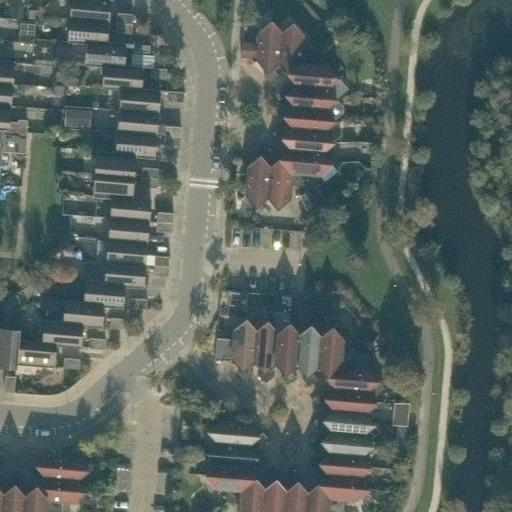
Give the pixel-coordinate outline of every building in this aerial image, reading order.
[(71,0),(70,19),(108,22),(110,0),(71,0)] [(25,22),(26,12),(9,11),(8,22),(25,22)] [(132,24),(133,15),(117,13),(117,23),(132,24)] [(107,44),(107,43),(108,22),(70,19),(68,41),(87,43),(88,42),(107,44)] [(132,34),(132,24),(117,23),(116,33),(132,34)] [(279,63),(282,34),(272,23),(260,33),(257,60),(268,73),(263,76),(269,83),(279,75),(273,68),(279,63)] [(303,50),(304,37),(293,24),(282,34),(279,63),(289,74),(302,63),(309,64),(310,50),(303,50)] [(107,43),(107,44),(88,42),(87,43),(86,64),(105,66),(105,65),(124,67),(124,66),(126,44),(107,43)] [(149,56),(150,46),(134,45),(133,55),(149,56)] [(317,64),(318,51),(310,50),(309,64),(302,63),(289,74),(298,85),(327,87),(338,78),(328,65),(317,64)] [(253,64),(253,53),(243,52),(242,63),(253,64)] [(0,61),(0,83),(12,85),(14,62),(0,61)] [(124,66),(124,67),(105,65),(105,66),(103,88),(122,89),(122,88),(141,90),(141,89),(143,67),(124,66)] [(166,79),(167,70),(151,68),(150,78),(166,79)] [(0,105),(11,106),(12,85),(0,83),(0,105)] [(298,85),(291,91),(286,84),(277,91),(283,99),(287,95),(296,107),(325,109),(336,99),(327,87),(298,85)] [(141,89),(141,90),(122,88),(122,89),(120,110),(158,113),(160,90),(141,89)] [(183,102),(184,93),(168,91),(168,101),(183,102)] [(30,112),(56,114),(57,101),(31,99),(30,112)] [(10,122),(11,106),(0,105),(0,127),(27,130),(27,120),(19,120),(18,122),(10,122)] [(296,107),(289,112),(284,105),(275,113),(281,120),(284,117),(295,128),(323,130),(335,121),(325,109),(296,107)] [(120,110),(118,131),(156,135),(165,136),(165,126),(157,125),(158,113),(120,110)] [(180,137),(181,127),(165,126),(165,136),(180,137)] [(26,140),(27,130),(0,127),(0,165),(1,166),(3,135),(17,136),(17,139),(26,140)] [(295,128),(287,134),(282,127),(273,134),(279,142),(283,138),(293,150),(321,152),(333,142),(323,130),(295,128)] [(154,158),(156,135),(118,131),(117,152),(117,153),(135,155),(135,156),(154,158)] [(180,147),(180,137),(165,136),(164,145),(180,147)] [(264,162),(272,156),(264,147),(257,153),(260,157),(248,167),(246,194),(256,207),(268,197),(270,169),(264,162)] [(331,164),(321,152),(293,150),(281,159),(292,172),(299,172),(298,186),(306,187),(307,173),(319,174),(331,164)] [(117,153),(117,152),(97,151),(96,173),(134,177),(135,156),(135,155),(117,153)] [(299,172),(292,172),(281,159),(270,169),(268,197),(278,209),(290,198),(291,186),(298,186),(299,172)] [(158,179),(158,169),(143,168),(142,177),(158,179)] [(132,198),(132,197),(134,177),(96,173),(94,196),(113,197),(113,196),(132,198)] [(157,188),(158,179),(142,177),(141,187),(157,188)] [(132,197),(132,198),(113,196),(113,197),(111,218),(149,221),(151,199),(132,197)] [(105,220),(105,209),(87,209),(87,220),(105,220)] [(173,223),(174,214),(158,212),(157,222),(173,223)] [(147,243),(149,221),(111,218),(109,240),(147,243)] [(172,233),(173,223),(157,222),(156,231),(172,233)] [(145,265),(147,243),(109,240),(107,261),(145,265)] [(169,267),(170,257),(154,256),(154,266),(169,267)] [(143,287),(145,265),(107,261),(106,282),(106,283),(124,285),(124,286),(143,287)] [(168,276),(169,267),(154,266),(153,275),(168,276)] [(106,283),(106,282),(87,280),(85,302),(85,303),(104,305),(104,306),(123,307),(124,286),(124,285),(106,283)] [(146,310),(147,300),(132,298),(131,308),(146,310)] [(85,303),(85,302),(66,300),(64,322),(64,323),(83,325),(83,326),(102,327),(104,306),(104,305),(85,303)] [(127,319),(122,319),(111,318),(110,328),(126,329),(127,319)] [(64,323),(64,322),(45,320),(43,343),(56,344),(56,345),(81,347),(83,326),(83,325),(64,323)] [(256,332),(252,327),(247,321),(234,331),(232,358),(242,370),(238,373),(244,381),(253,373),(247,366),(254,361),(256,332)] [(276,362),(278,334),(268,322),(256,332),(254,361),(264,372),(259,375),(266,383),(275,375),(269,368),(276,362)] [(297,364),(299,336),(290,324),(278,334),(276,362),(285,374),(281,377),(287,385),(296,377),(290,370),(297,364)] [(318,366),(321,338),(311,326),(299,336),(297,364),(306,376),(303,379),(309,386),(318,379),(312,372),(318,366)] [(0,367),(16,369),(16,364),(19,340),(19,330),(0,328),(0,367)] [(342,353),(343,340),(333,328),(321,338),(318,366),(328,377),(341,366),(348,367),(349,353),(342,353)] [(105,349),(106,339),(90,338),(89,348),(105,349)] [(43,343),(19,340),(16,364),(54,367),(56,345),(56,344),(43,343)] [(393,381),(407,369),(390,349),(376,361),(393,381)] [(368,355),(357,354),(349,353),(348,367),(341,366),(328,377),(338,388),(366,391),(378,381),(367,369),(368,355)] [(79,369),(80,359),(64,358),(63,368),(79,369)] [(14,393),(15,377),(5,376),(4,392),(14,393)] [(376,402),(366,391),(338,388),(326,398),(323,394),(315,400),(323,409),(330,403),(336,410),(364,412),(376,402)] [(374,424),(364,412),(336,410),(324,419),(321,415),(313,422),(321,431),(328,425),(334,431),(362,434),(374,424)] [(259,436),(249,424),(222,422),(209,432),(219,444),(247,446),(254,440),(260,447),(269,440),(263,432),(259,436)] [(372,445),(362,434),(334,431),(322,441),(319,437),(312,443),(319,452),(326,446),(332,453),(360,455),(372,445)] [(257,457),(247,446),(219,444),(207,453),(217,465),(246,468),(252,462),(258,469),(267,461),(261,454),(257,457)] [(370,467),(360,455),(332,453),(321,462),(317,459),(310,465),(318,474),(324,468),(330,474),(359,477),(370,467)] [(87,470),(77,458),(50,456),(38,466),(34,462),(27,468),(35,477),(42,471),(48,478),(76,480),(87,470)] [(255,479),(246,468),(217,465),(206,475),(216,487),(227,488),(226,502),(234,502),(235,489),(242,489),(255,479)] [(277,480),(281,477),(274,470),(265,477),(271,484),(265,490),(262,511),(284,511),(286,492),(277,480)] [(298,482),(302,479),(296,471),(287,479),(293,486),(286,492),(284,511),(306,511),(308,494),(298,482)] [(368,488),(359,477),(330,474),(319,484),(330,497),(337,497),(336,511),(344,511),(345,498),(356,499),(368,488)] [(19,490),(26,484),(19,475),(11,481),(15,485),(3,495),(2,511),(23,511),(25,497),(19,490)] [(86,492),(76,480),(48,478),(36,487),(47,500),(54,501),(53,511),(61,511),(62,501),(74,502),(86,492)] [(262,511),(265,490),(255,479),(242,489),(235,489),(234,502),(241,503),(240,511),(262,511)] [(337,497),(330,497),(319,484),(308,494),(306,511),(328,511),(328,510),(336,511),(337,497)] [(53,511),(54,501),(47,500),(36,487),(25,497),(23,511),(53,511)]
